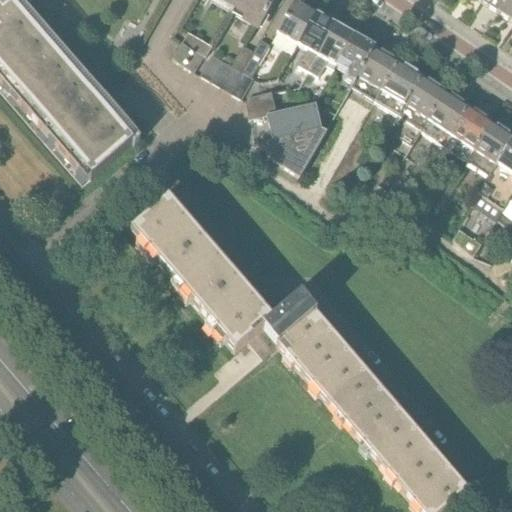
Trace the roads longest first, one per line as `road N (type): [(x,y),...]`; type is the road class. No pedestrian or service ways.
road 1 (residential): [(21,268),(208,115),(185,83),(149,60),(182,0)]
road 2 (residential): [(228,511),(21,268)]
road 3 (secondary): [(136,511),(0,355)]
road 4 (residential): [(393,0),(511,82)]
road 5 (secondary): [(0,411),(86,511)]
